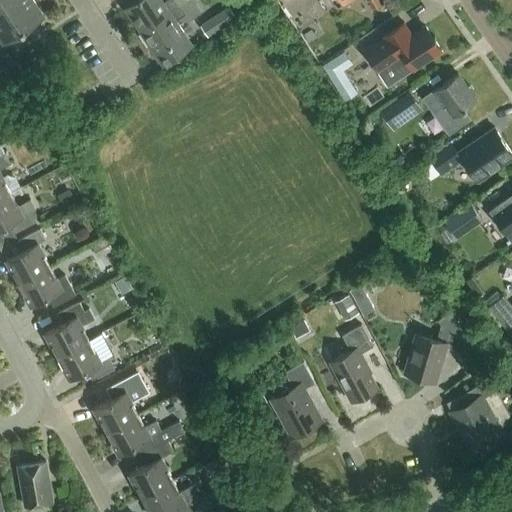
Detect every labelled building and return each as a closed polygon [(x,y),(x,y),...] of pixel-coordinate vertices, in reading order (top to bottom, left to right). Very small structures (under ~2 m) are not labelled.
[(13,0),(6,5),(23,30),(44,16),(32,0),(13,0)] [(140,31),(185,0),(165,0),(163,2),(161,0),(134,0),(124,7),(140,31)] [(193,46),(185,35),(175,20),(177,19),(186,20),(202,9),(196,0),(185,0),(140,31),(164,66),(193,46)] [(339,0),(342,5),(349,0),(366,0),(368,3),(373,12),(382,6),(377,0),(339,0)] [(0,39),(3,44),(23,30),(6,5),(0,9),(0,39)] [(201,25),(208,35),(236,15),(230,5),(201,25)] [(388,85),(441,49),(425,25),(412,34),(404,23),(364,50),(364,49),(363,49),(378,72),(379,72),(388,85)] [(328,60),(344,98),(358,93),(347,68),(355,64),(350,51),(328,60)] [(423,96),(449,134),(471,119),(463,108),(476,99),(473,96),(475,95),(469,86),(467,87),(457,73),(423,96)] [(392,129),(413,115),(400,97),(380,111),(392,129)] [(477,180),(511,155),(511,152),(495,127),(457,152),(450,141),(429,155),(441,172),(462,158),(477,180)] [(0,197),(10,192),(9,190),(20,184),(15,176),(7,173),(2,176),(0,172),(0,168),(11,162),(5,152),(0,154),(0,197)] [(0,226),(8,222),(14,232),(36,221),(30,210),(35,208),(30,198),(17,205),(10,192),(0,197),(0,226)] [(511,193),(489,210),(511,240),(511,239),(511,193)] [(481,219),(469,202),(443,220),(455,238),(481,219)] [(18,282),(49,265),(37,242),(45,238),(40,228),(18,239),(23,249),(6,258),(6,259),(18,282)] [(112,249),(105,236),(91,244),(98,257),(112,249)] [(49,265),(18,282),(30,305),(47,295),(53,305),(75,294),(65,274),(57,279),(49,265)] [(133,286),(126,274),(112,281),(118,293),(133,286)] [(374,308),(360,282),(349,288),(363,314),(374,308)] [(357,311),(347,292),(332,300),(343,319),(357,311)] [(511,298),(507,292),(493,302),(511,329),(511,298)] [(57,355),(88,338),(81,324),(93,317),(88,307),(83,309),(79,301),(57,313),(62,323),(45,332),(57,355)] [(449,311),(437,319),(441,324),(436,339),(416,333),(405,371),(434,380),(445,345),(461,350),(466,334),(449,311)] [(351,401),(377,386),(365,364),(367,363),(361,352),(373,345),(361,323),(341,334),(350,350),(329,361),(351,401)] [(88,338),(57,355),(69,378),(86,368),(92,378),(114,367),(108,356),(100,361),(88,338)] [(292,436),(321,420),(304,387),(314,381),(303,361),(284,371),(292,385),(270,397),(292,436)] [(106,430),(137,413),(131,401),(149,391),(138,371),(106,388),(111,398),(94,407),(106,430)] [(482,397),(494,390),(488,379),(467,390),(473,401),(452,412),(471,448),(501,432),(482,397)] [(141,453),(167,439),(184,431),(178,420),(161,429),(155,419),(144,425),(137,413),(106,430),(118,453),(136,443),(141,453)] [(141,496),(173,479),(161,456),(173,450),(167,439),(141,453),(146,463),(129,473),(141,496)] [(219,463),(215,456),(202,463),(213,485),(227,478),(219,463)] [(24,504),(53,499),(46,460),(17,465),(24,504)] [(173,479),(141,496),(149,511),(165,511),(176,507),(178,511),(191,511),(207,504),(194,481),(179,490),(173,479)]
